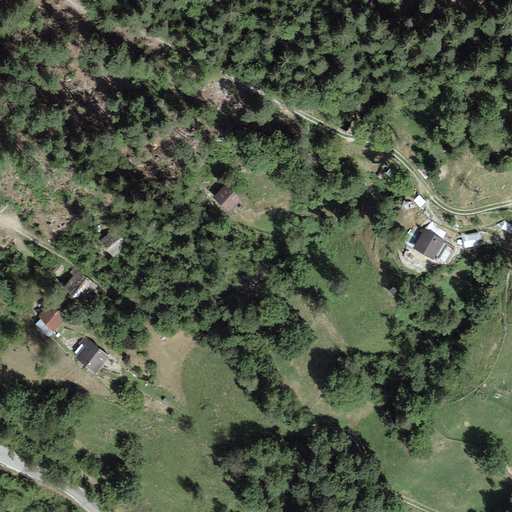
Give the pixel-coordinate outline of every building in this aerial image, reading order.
[(212,198),(229,214),(244,198),(237,191),(235,194),(225,185),(212,198)] [(113,258),(128,245),(115,229),(100,242),(113,258)] [(424,229),(413,248),(433,261),(445,241),(424,229)] [(77,271),(62,289),(78,302),(93,283),(77,271)] [(37,318),(54,332),(68,316),(51,301),(37,318)] [(110,356),(90,341),(85,337),(80,342),(85,346),(76,359),(96,374),(110,356)]
